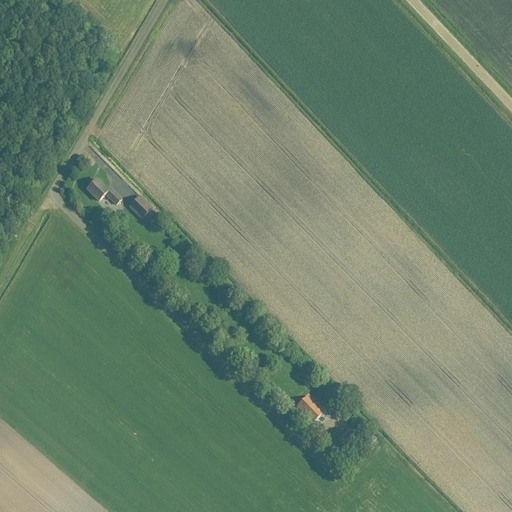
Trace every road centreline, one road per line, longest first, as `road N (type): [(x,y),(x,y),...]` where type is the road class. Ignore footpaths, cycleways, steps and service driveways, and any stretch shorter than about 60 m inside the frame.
road 1 (unclassified): [(54,184),(162,0)]
road 2 (unclassified): [(511,104),(413,0)]
